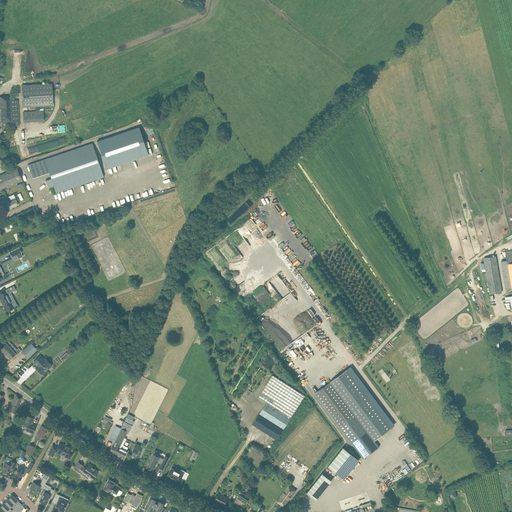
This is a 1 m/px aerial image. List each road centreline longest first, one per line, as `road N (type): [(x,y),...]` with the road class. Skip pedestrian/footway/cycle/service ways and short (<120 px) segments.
road 1 (unclassified): [(207,511),(115,463),(0,377)]
road 2 (unknown): [(306,511),(368,469),(394,429),(345,352)]
